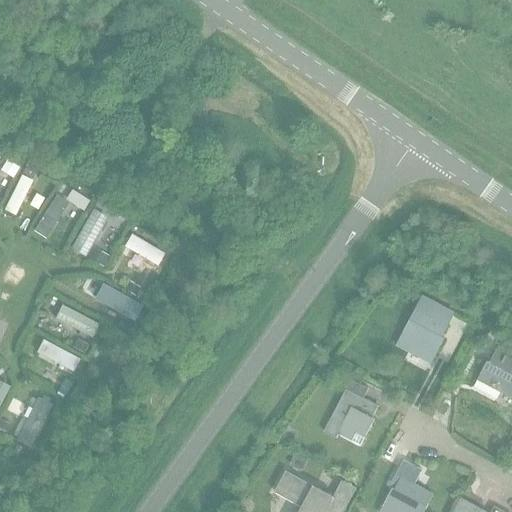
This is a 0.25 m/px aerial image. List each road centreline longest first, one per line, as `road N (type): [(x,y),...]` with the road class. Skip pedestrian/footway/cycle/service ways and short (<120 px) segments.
road 1 (unclassified): [(148,511),(413,140)]
road 2 (tertiary): [(413,140),(209,0)]
